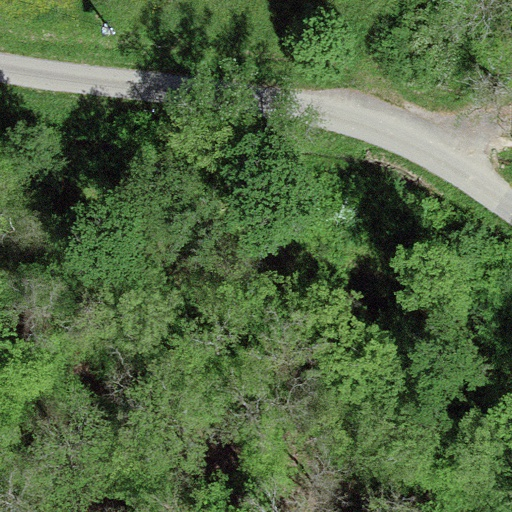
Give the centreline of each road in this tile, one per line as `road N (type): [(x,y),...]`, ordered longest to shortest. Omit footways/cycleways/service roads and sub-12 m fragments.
road 1 (unclassified): [(0,67),(261,98),(391,129),(511,204)]
road 2 (track): [(391,129),(511,119)]
